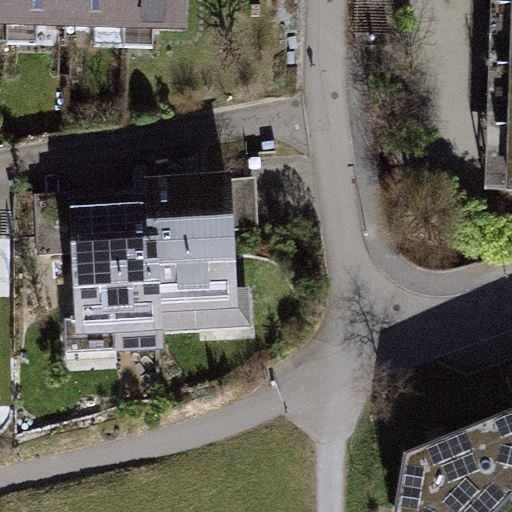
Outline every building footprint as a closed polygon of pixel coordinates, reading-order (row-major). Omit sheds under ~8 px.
[(26,0),(0,0),(0,28),(26,28),(26,0)] [(92,0),(26,0),(26,28),(92,29),(92,0)] [(147,0),(92,0),(92,29),(148,29),(147,0)] [(205,0),(147,0),(148,29),(205,30),(205,0)] [(511,188),(511,0),(481,0),(477,188),(511,188)] [(237,182),(160,186),(161,199),(168,333),(245,329),(237,182)] [(80,355),(168,350),(161,199),(73,204),(80,355)] [(511,409),(401,458),(393,511),(502,511),(509,506),(511,506),(511,409)]
